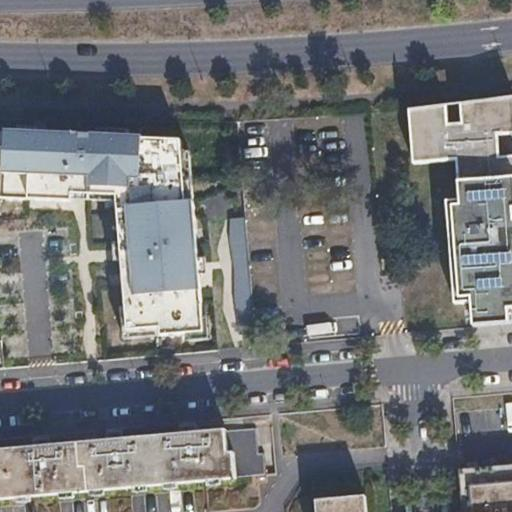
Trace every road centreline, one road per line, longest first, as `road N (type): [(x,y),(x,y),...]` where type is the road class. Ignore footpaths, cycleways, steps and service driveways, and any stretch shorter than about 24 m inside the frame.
road 1 (secondary): [(0,61),(241,59),(511,41)]
road 2 (residential): [(0,403),(414,367)]
road 3 (residential): [(427,511),(414,367)]
